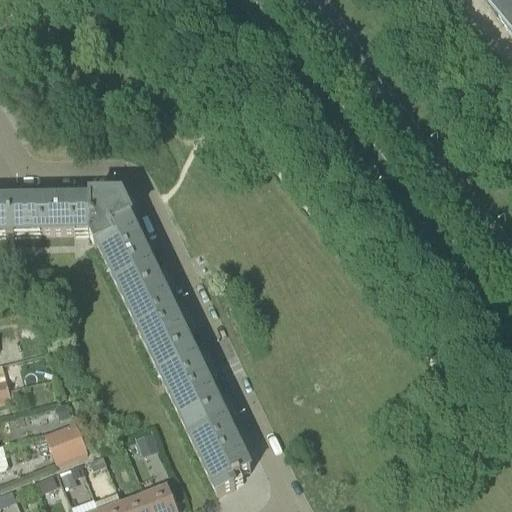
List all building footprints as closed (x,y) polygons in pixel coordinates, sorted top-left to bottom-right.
[(511,0),(478,0),(511,41),(511,0)] [(91,202),(91,205),(91,235),(91,240),(96,240),(130,224),(132,222),(122,202),(91,202)] [(72,236),(91,235),(91,205),(62,205),(62,204),(51,204),(51,205),(3,206),(4,237),(37,237),(37,240),(72,239),(72,236)] [(122,303),(160,287),(130,224),(96,240),(91,240),(89,241),(93,249),(92,249),(94,252),(97,251),(122,303)] [(122,303),(153,366),(190,350),(160,287),(122,303)] [(153,366),(183,429),(221,413),(190,350),(153,366)] [(6,384),(0,385),(0,397),(9,395),(6,384)] [(18,393),(9,396),(12,407),(21,404),(18,393)] [(9,395),(0,397),(0,410),(12,407),(9,396),(9,395)] [(59,424),(70,421),(67,408),(56,411),(59,424)] [(183,429),(217,501),(235,492),(232,486),(241,482),(240,481),(251,476),(221,413),(183,429)] [(53,439),(45,442),(46,444),(56,472),(88,459),(76,429),(53,439)] [(52,436),(25,444),(26,450),(46,444),(45,442),(53,439),(52,436)] [(136,445),(142,460),(158,454),(152,439),(136,445)] [(90,468),(94,477),(107,472),(103,463),(90,468)] [(72,476),(75,484),(85,481),(81,470),(70,474),(71,477),(72,476)] [(71,477),(60,481),(66,496),(78,491),(75,484),(72,476),(71,477)] [(149,511),(175,511),(168,493),(145,501),(149,511)] [(122,511),(149,511),(145,501),(122,510),(122,511)]
